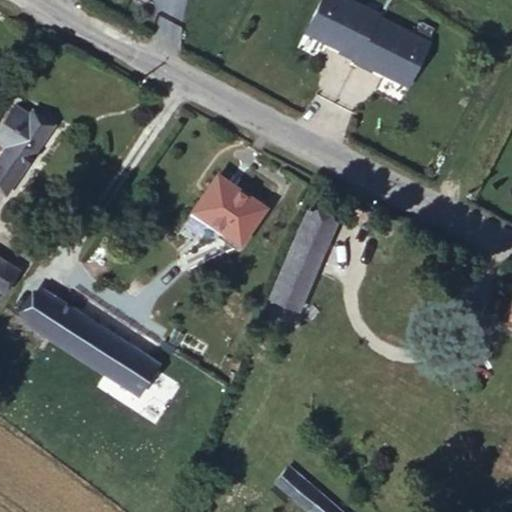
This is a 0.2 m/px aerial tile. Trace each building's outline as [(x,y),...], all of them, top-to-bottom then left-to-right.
[(323,0),(317,15),(351,32),(350,34),(366,42),(364,44),(381,52),(382,50),(416,67),(440,16),(405,0),(323,0)] [(34,86),(47,67),(35,58),(21,77),(34,86)] [(0,183),(45,122),(18,104),(9,118),(4,115),(0,120),(0,183)] [(237,249),(259,212),(211,182),(190,218),(237,249)] [(311,211),(289,259),(315,272),(339,223),(311,211)] [(0,278),(9,265),(0,258),(0,278)] [(315,272),(289,259),(271,297),(297,309),(315,272)] [(511,316),(511,281),(492,272),(478,302),(511,316)] [(41,332),(63,300),(36,283),(15,317),(41,332)] [(153,355),(63,300),(41,332),(128,393),(153,355)] [(265,484),(294,511),(325,511),(281,468),(265,484)]
